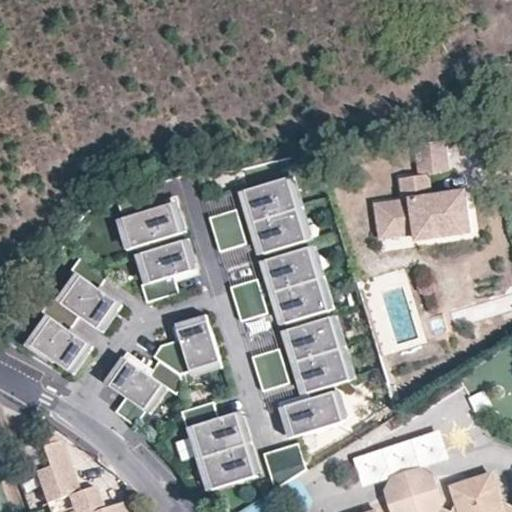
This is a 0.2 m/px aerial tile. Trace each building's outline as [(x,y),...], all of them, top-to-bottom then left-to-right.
[(464,182),(430,189),(428,181),(426,168),(447,164),(440,132),(410,138),(417,169),(398,173),(402,194),(375,201),(380,225),(415,218),(419,235),(473,223),(464,182)] [(247,189),(256,221),(300,207),(290,177),(247,189)] [(149,186),(117,196),(120,209),(153,200),(149,186)] [(172,203),(125,217),(134,248),(182,233),(172,203)] [(300,207),(256,221),(266,253),(310,239),(300,207)] [(211,217),(216,233),(242,225),(236,209),(211,217)] [(242,225),(216,233),(222,249),(247,241),(242,225)] [(185,241),(144,255),(152,281),(143,284),(149,301),(179,291),(174,275),(194,268),(185,241)] [(273,260),(282,291),(325,278),(315,247),(273,260)] [(82,277),(64,305),(101,330),(120,302),(100,289),(109,274),(83,256),(73,271),(82,277)] [(325,278),(282,291),(292,323),(335,310),(325,278)] [(236,288),(242,304),(267,296),(261,279),(236,288)] [(267,296),(242,304),(247,320),(273,311),(267,296)] [(51,318),(35,343),(34,345),(75,372),(101,330),(64,305),(52,297),(42,312),(51,318)] [(291,330),(300,362),(344,348),(334,317),(291,330)] [(156,358),(161,362),(180,375),(223,361),(210,318),(177,329),(180,338),(167,343),(156,358)] [(344,348),(300,362),(310,393),(354,380),(344,348)] [(255,358),(260,374),(286,366),(280,349),(255,358)] [(129,398),(119,412),(131,420),(138,425),(167,385),(179,394),(188,381),(182,377),(180,375),(161,362),(151,376),(131,361),(113,386),(129,398)] [(286,366),(260,374),(266,390),(291,382),(286,366)] [(338,392),(291,408),(300,435),(347,420),(338,392)] [(215,403),(185,413),(190,429),(197,426),(207,458),(248,445),(238,414),(220,419),(215,403)] [(132,511),(129,501),(107,509),(99,486),(83,492),(80,483),(65,441),(45,447),(46,450),(52,466),(52,467),(38,472),(49,504),(71,496),(74,511),(132,511)] [(301,443),(284,448),(292,476),(306,465),(301,443)] [(18,451),(26,473),(44,466),(36,444),(18,451)] [(248,445),(207,458),(218,490),(259,477),(248,445)] [(284,448),(268,454),(276,485),(292,476),(284,448)] [(446,500),(436,471),(421,464),(393,474),(386,487),(393,511),(439,511),(443,504),(446,500)] [(511,511),(511,502),(502,503),(491,473),(454,485),(460,502),(455,510),(454,511),(511,511)] [(74,511),(71,496),(49,504),(51,511),(74,511)]
